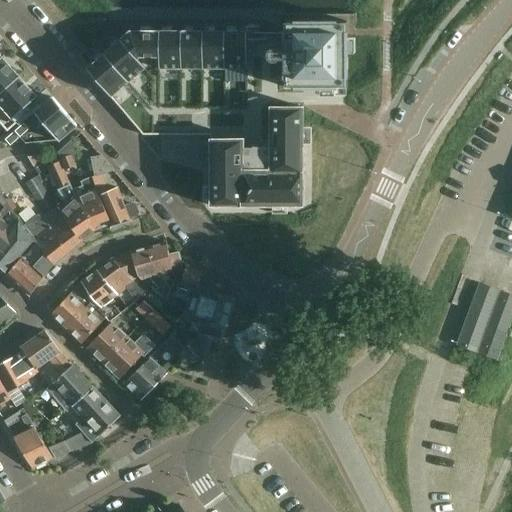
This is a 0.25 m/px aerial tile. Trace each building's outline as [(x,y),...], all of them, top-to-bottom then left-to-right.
[(94,62),(86,69),(117,105),(115,106),(117,107),(118,107),(131,122),(130,123),(131,124),(132,123),(142,135),(159,135),(159,137),(160,137),(160,135),(180,135),(180,137),(182,137),(182,135),(201,135),(201,137),(203,137),(203,135),(210,135),(210,187),(210,203),(210,207),(272,207),(287,206),(303,206),(303,144),(303,128),(303,89),(320,89),(335,89),(347,89),(347,22),(284,22),(284,33),(258,33),(247,33),(247,32),(245,32),(236,32),(225,32),(214,32),(204,32),(192,32),(182,32),(171,32),(161,32),(150,32),(140,32),(130,32),(119,42),(111,48),(102,55),(94,62)] [(1,58),(0,58),(0,93),(18,77),(1,58)] [(18,77),(0,93),(0,124),(7,132),(16,124),(12,120),(27,106),(36,98),(18,77)] [(53,99),(35,115),(59,143),(77,128),(53,99)] [(23,124),(14,132),(19,138),(28,130),(23,124)] [(13,132),(4,140),(10,146),(19,138),(13,132)] [(65,171),(75,167),(71,156),(60,160),(65,171)] [(94,177),(92,178),(93,178),(92,179),(98,197),(110,224),(111,228),(130,222),(129,219),(137,216),(138,213),(135,205),(132,204),(124,207),(117,189),(107,193),(101,175),(113,170),(101,156),(90,158),(94,177)] [(75,199),(72,191),(69,186),(59,163),(47,168),(57,191),(67,205),(60,212),(63,216),(81,242),(94,231),(75,199)] [(55,209),(36,177),(25,184),(45,216),(55,209)] [(80,182),(82,187),(72,191),(75,199),(94,231),(110,224),(98,197),(92,179),(93,178),(92,178),(92,177),(80,182)] [(4,208),(0,212),(0,241),(8,233),(11,229),(0,219),(0,218),(12,211),(7,204),(4,208)] [(37,215),(23,226),(31,236),(37,244),(53,266),(81,242),(63,216),(49,227),(44,220),(43,221),(37,215)] [(31,236),(23,226),(19,220),(11,229),(8,233),(0,241),(0,269),(6,275),(22,258),(23,259),(37,244),(31,236)] [(53,266),(37,244),(23,259),(22,258),(6,275),(6,276),(27,294),(31,294),(44,278),(53,266)] [(165,244),(147,249),(155,277),(162,275),(173,272),(172,265),(180,263),(178,254),(169,256),(165,244)] [(170,289),(162,275),(155,277),(147,249),(130,253),(135,276),(137,277),(140,281),(151,278),(159,289),(153,292),(157,296),(165,299),(170,289)] [(132,282),(137,277),(135,276),(130,253),(112,260),(132,282)] [(112,260),(97,271),(112,290),(116,296),(125,289),(133,298),(134,297),(136,299),(143,294),(133,283),(132,282),(112,260)] [(197,288),(200,277),(201,275),(185,270),(181,283),(197,288)] [(97,271),(81,284),(94,300),(112,319),(118,314),(111,307),(110,308),(106,303),(116,296),(112,290),(97,271)] [(511,296),(479,284),(474,297),(456,346),(496,360),(511,316),(511,296)] [(77,286),(51,315),(67,330),(79,317),(93,304),(77,286)] [(186,318),(191,320),(195,321),(223,332),(233,300),(196,289),(186,318)] [(0,323),(14,313),(0,298),(0,323)] [(145,302),(138,309),(148,318),(155,312),(145,302)] [(67,330),(81,344),(105,319),(93,304),(79,317),(67,330)] [(170,326),(155,312),(148,318),(164,334),(167,331),(170,326)] [(195,321),(191,320),(188,331),(199,333),(197,343),(190,341),(186,348),(181,357),(176,364),(209,376),(223,332),(195,321)] [(103,364),(127,338),(111,323),(87,348),(87,349),(103,364)] [(17,345),(30,337),(25,328),(11,336),(17,345)] [(25,346),(21,349),(23,351),(22,352),(34,370),(35,370),(48,360),(57,371),(61,375),(72,366),(59,352),(44,332),(28,343),(25,346)] [(172,335),(164,343),(181,357),(186,348),(172,335)] [(135,346),(127,338),(103,364),(118,379),(120,379),(142,355),(143,356),(151,348),(141,339),(135,346)] [(0,364),(0,382),(6,394),(27,383),(26,381),(38,375),(35,370),(34,370),(22,352),(13,359),(12,359),(0,364)] [(141,401),(165,376),(148,359),(123,384),(141,401)] [(72,366),(47,388),(46,389),(61,407),(58,410),(62,414),(71,406),(72,406),(92,388),(72,366)] [(0,404),(10,400),(6,394),(0,382),(0,404)] [(92,388),(72,406),(83,418),(74,426),(81,434),(65,442),(71,451),(92,443),(99,437),(120,417),(92,388)] [(22,419),(21,420),(24,425),(25,424),(29,431),(13,438),(31,469),(52,459),(23,410),(18,412),(22,419)] [(22,419),(18,412),(3,422),(7,427),(21,420),(22,419)] [(71,451),(65,442),(63,442),(48,448),(54,458),(71,451)]
